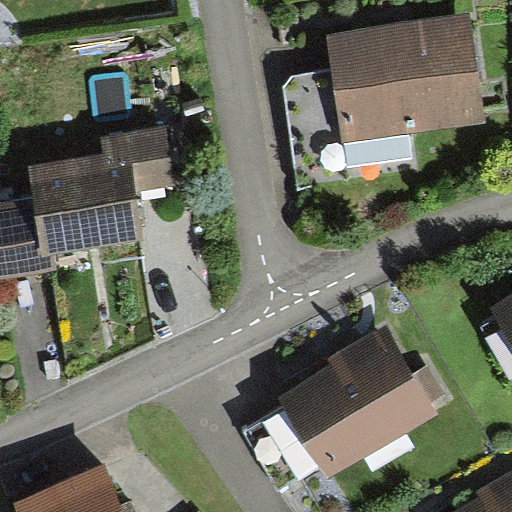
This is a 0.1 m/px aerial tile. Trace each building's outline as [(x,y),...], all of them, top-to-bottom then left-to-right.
[(473,2),(329,22),(348,159),(415,149),(412,126),(489,115),(473,2)] [(103,141),(31,151),(36,187),(0,192),(0,267),(55,260),(52,240),(144,227),(138,184),(177,179),(168,117),(101,126),(103,141)] [(511,278),(491,291),(511,327),(511,278)] [(331,353),(280,381),(287,395),(242,421),(277,482),(324,455),(331,467),(439,405),(388,316),(329,349),(331,353)] [(133,511),(108,447),(15,484),(26,511),(133,511)] [(479,489),(437,511),(511,511),(511,465),(477,485),(479,489)]
